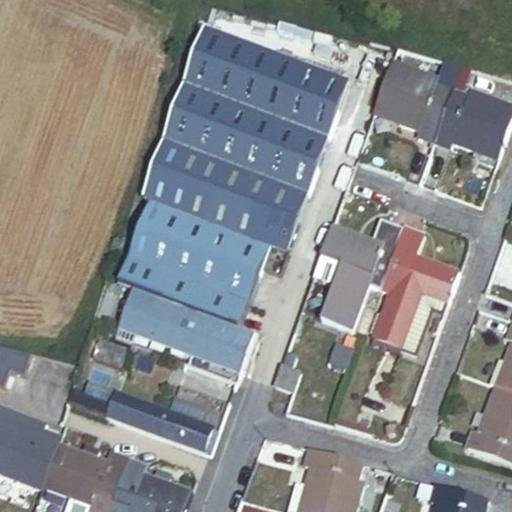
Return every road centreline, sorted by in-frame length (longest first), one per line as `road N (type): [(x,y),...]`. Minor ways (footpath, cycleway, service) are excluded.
road 1 (residential): [(491,230),(406,466)]
road 2 (unknown): [(223,493),(21,427)]
road 3 (residential): [(251,417),(406,466)]
road 4 (residential): [(356,181),(491,230)]
